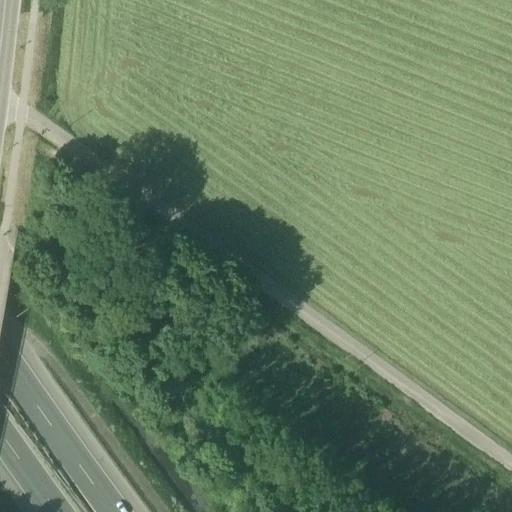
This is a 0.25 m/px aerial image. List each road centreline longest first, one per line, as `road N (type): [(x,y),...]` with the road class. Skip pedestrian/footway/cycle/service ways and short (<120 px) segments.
road 1 (unclassified): [(511,464),(0,91)]
road 2 (motorway): [(109,511),(0,357)]
